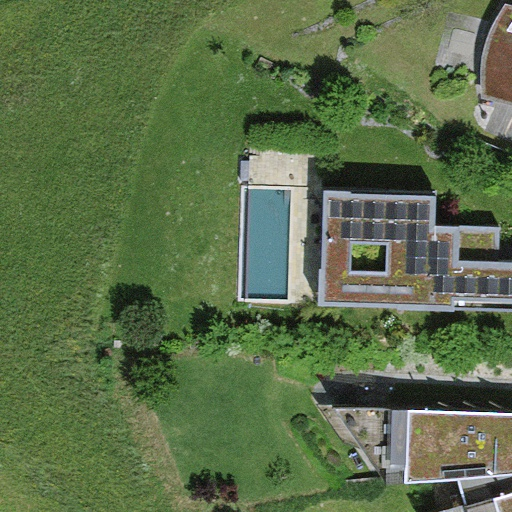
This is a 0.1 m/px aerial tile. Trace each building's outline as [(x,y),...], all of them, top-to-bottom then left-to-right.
[(511,34),(503,26),(511,17),(511,4),(502,2),(489,20),(478,52),(478,97),(511,104),(511,34)] [(511,17),(503,26),(511,34),(511,17)] [(436,197),(326,194),(323,304),(511,307),(511,262),(501,262),(502,228),(435,226),(436,197)] [(511,404),(387,400),(384,483),(511,470),(511,404)] [(454,511),(511,511),(511,480),(450,497),(454,511)]
